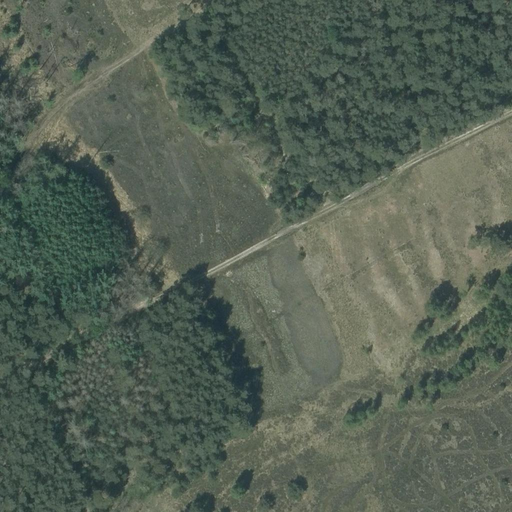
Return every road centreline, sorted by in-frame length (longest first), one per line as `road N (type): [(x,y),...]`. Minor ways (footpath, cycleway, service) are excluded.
road 1 (track): [(0,389),(511,109)]
road 2 (track): [(211,0),(67,100),(0,173)]
